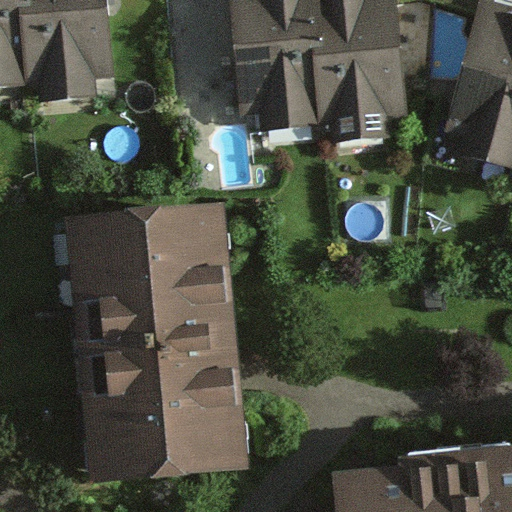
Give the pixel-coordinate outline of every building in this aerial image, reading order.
[(42,0),(0,0),(0,97),(48,95),(42,0)] [(136,111),(129,0),(45,0),(53,116),(136,111)] [(334,0),(255,0),(264,139),(343,134),(334,0)] [(431,150),(421,0),(337,0),(347,156),(431,150)] [(511,17),(511,18),(479,155),(511,162),(511,17)] [(228,217),(73,231),(98,498),(253,484),(228,217)] [(511,511),(511,476),(337,494),(338,511),(511,511)]
